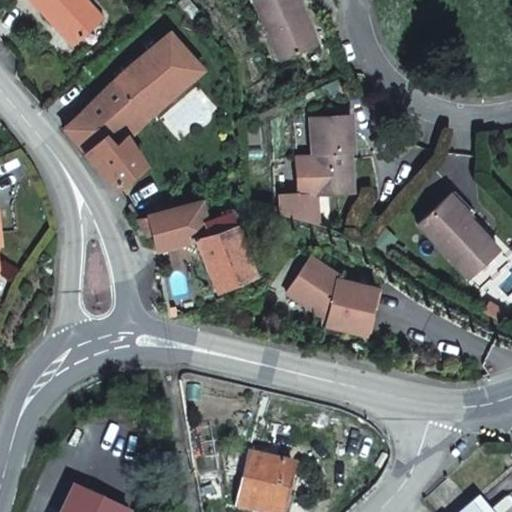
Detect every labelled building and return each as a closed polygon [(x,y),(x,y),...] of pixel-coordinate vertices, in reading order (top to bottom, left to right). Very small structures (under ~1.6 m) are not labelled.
[(86,0),(31,0),(33,2),(35,0),(61,29),(60,31),(74,47),(104,20),(86,0)] [(297,0),(253,0),(280,60),(314,46),(296,6),(299,4),(297,0)] [(169,34),(62,129),(85,155),(117,189),(144,167),(125,136),(202,69),(169,34)] [(287,198),(289,215),(318,222),(316,196),(351,193),(348,152),(352,151),(349,116),(309,119),(313,159),(306,159),(296,166),(308,196),(287,198)] [(468,221),(470,219),(476,214),(456,193),(449,200),(468,221)] [(206,220),(204,209),(202,198),(135,218),(148,238),(153,237),(155,251),(195,240),(208,234),(206,220)] [(499,251),(470,219),(468,221),(449,200),(420,228),(470,279),(499,251)] [(209,219),(206,220),(208,234),(195,240),(214,288),(251,273),(227,212),(209,219)] [(337,274),(308,255),(284,292),(325,318),(323,324),(365,334),(375,287),(336,278),(337,274)] [(167,316),(181,314),(176,285),(162,287),(167,316)] [(189,443),(192,459),(201,457),(199,441),(189,443)] [(235,506),(256,511),(281,511),(292,467),(230,451),(227,463),(244,468),(235,506)] [(126,511),(72,486),(59,511),(126,511)] [(460,511),(479,511),(472,503),(460,511)]
